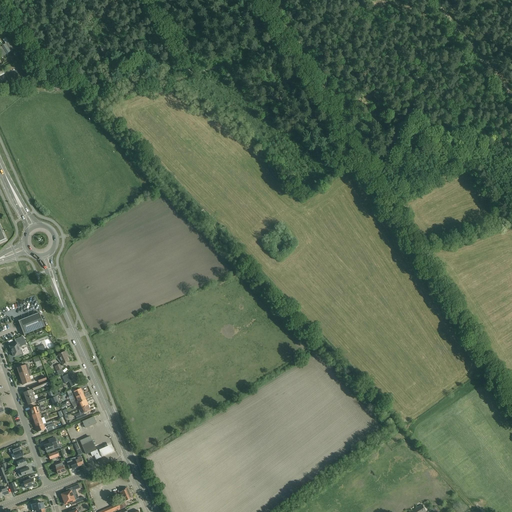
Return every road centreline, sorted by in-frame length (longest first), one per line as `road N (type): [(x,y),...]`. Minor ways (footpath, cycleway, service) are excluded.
road 1 (track): [(372,181),(511,401)]
road 2 (track): [(285,45),(192,72),(149,0)]
road 3 (primary): [(129,458),(63,307)]
road 4 (track): [(372,181),(285,45)]
road 5 (track): [(511,147),(415,136),(397,144),(372,181)]
road 6 (track): [(390,418),(478,511)]
road 7 (track): [(435,0),(511,94)]
